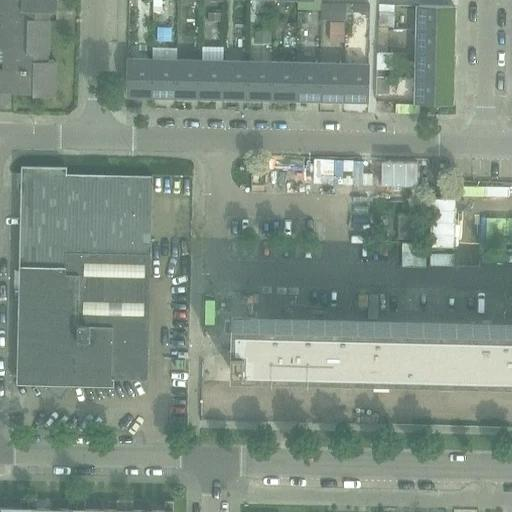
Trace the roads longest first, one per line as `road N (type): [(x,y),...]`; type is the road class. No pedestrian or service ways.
road 1 (residential): [(219,141),(216,273),(511,278)]
road 2 (residential): [(511,466),(211,458)]
road 3 (residential): [(219,141),(482,147)]
road 4 (residential): [(211,458),(0,454)]
road 5 (residential): [(482,147),(487,0)]
road 6 (residential): [(95,138),(98,0)]
road 7 (residential): [(95,138),(219,141)]
